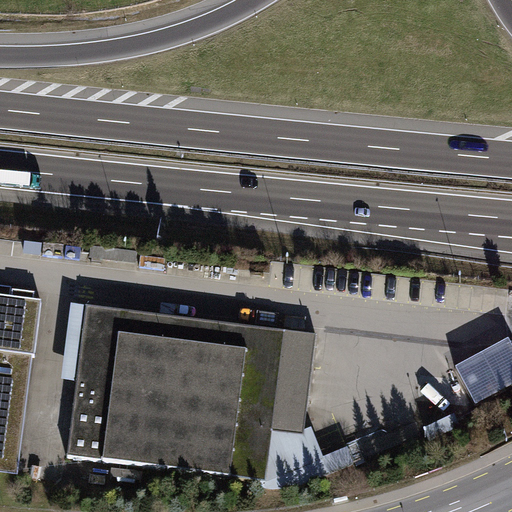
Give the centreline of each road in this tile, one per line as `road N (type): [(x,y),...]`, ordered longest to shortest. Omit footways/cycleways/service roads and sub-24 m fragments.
road 1 (motorway): [(511,159),(0,108)]
road 2 (motorway): [(0,170),(511,220)]
road 3 (motorway): [(253,0),(144,41),(0,55)]
road 4 (unknown): [(58,277),(46,467)]
